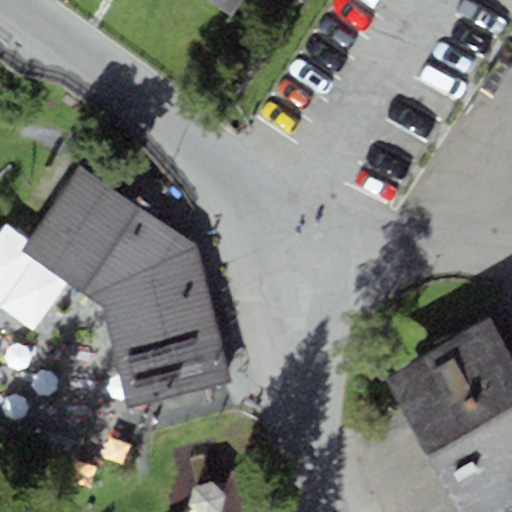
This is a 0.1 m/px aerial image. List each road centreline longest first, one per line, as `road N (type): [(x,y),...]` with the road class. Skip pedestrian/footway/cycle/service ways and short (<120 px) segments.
road 1 (residential): [(26,0),(103,59),(302,251)]
road 2 (unknown): [(258,208),(427,0)]
road 3 (residential): [(302,251),(309,379),(330,511)]
road 4 (residential): [(302,251),(473,240),(511,245)]
